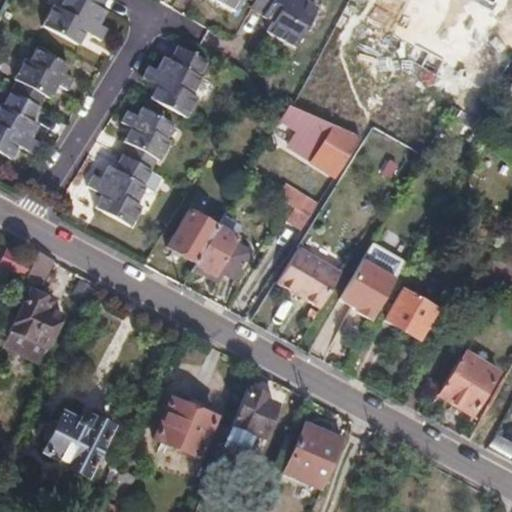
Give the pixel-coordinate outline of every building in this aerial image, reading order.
[(41,25),(78,45),(85,32),(99,40),(106,28),(98,24),(105,11),(99,7),(102,0),(61,0),(59,4),(54,1),(41,25)] [(213,0),(234,11),(240,0),(213,0)] [(255,0),(250,9),(272,21),(266,32),(294,46),(316,8),(301,0),(255,0)] [(191,93),(199,78),(197,77),(205,61),(194,55),(176,45),(168,60),(162,56),(155,70),(146,65),(140,76),(155,85),(149,96),(186,116),(197,97),(191,93)] [(9,90),(38,107),(45,96),(50,99),(57,84),(66,89),(72,79),(63,74),(68,65),(35,47),(28,59),(25,57),(12,79),(15,80),(9,90)] [(31,121),(38,107),(9,90),(2,104),(0,104),(0,154),(9,160),(17,147),(31,155),(38,142),(30,138),(37,125),(31,121)] [(359,137),(288,105),(278,122),(294,131),(320,147),(313,160),(334,175),(359,137)] [(119,155),(149,171),(156,158),(159,160),(170,140),(166,138),(173,125),(139,107),(135,115),(126,110),(120,121),(129,126),(122,140),(126,143),(119,155)] [(453,148),(466,127),(454,119),(442,141),(453,148)] [(320,147),(294,131),(286,143),(313,160),(320,147)] [(150,172),(149,171),(119,155),(111,169),(106,166),(99,179),(91,175),(85,186),(100,194),(93,207),(129,227),(140,207),(135,205),(145,187),(142,185),(150,172)] [(272,216),(302,229),(315,198),(286,185),(272,216)] [(196,264),(217,228),(187,211),(166,246),(196,264)] [(196,264),(194,266),(213,276),(217,269),(237,281),(253,253),(232,241),(240,227),(222,217),(217,228),(196,264)] [(360,258),(395,278),(405,260),(370,240),(360,258)] [(339,272),(296,247),(273,281),(318,308),(339,272)] [(0,266),(23,278),(31,262),(6,251),(0,261),(0,266)] [(40,286),(52,263),(35,254),(31,262),(23,278),(40,286)] [(395,278),(360,258),(337,297),(355,308),(353,310),(370,320),(395,278)] [(415,340),(433,309),(401,291),(382,322),(415,340)] [(59,318),(39,309),(44,300),(29,292),(10,331),(37,344),(45,348),(59,318)] [(497,315),(504,305),(494,299),(488,310),(497,315)] [(37,344),(10,331),(2,347),(29,361),(37,344)] [(495,373),(461,352),(436,395),(469,416),(495,373)] [(230,425),(222,447),(244,456),(253,435),(260,437),(272,408),(259,402),(261,398),(245,391),(230,425)] [(153,441),(214,466),(222,447),(230,425),(171,401),(153,441)] [(83,476),(107,428),(81,416),(78,421),(61,413),(42,453),(65,464),(64,467),(83,476)] [(321,490),(342,443),(303,426),(283,475),(321,490)] [(0,492),(7,496),(21,470),(5,462),(0,473),(0,492)] [(119,471),(108,498),(121,504),(133,477),(119,471)]
